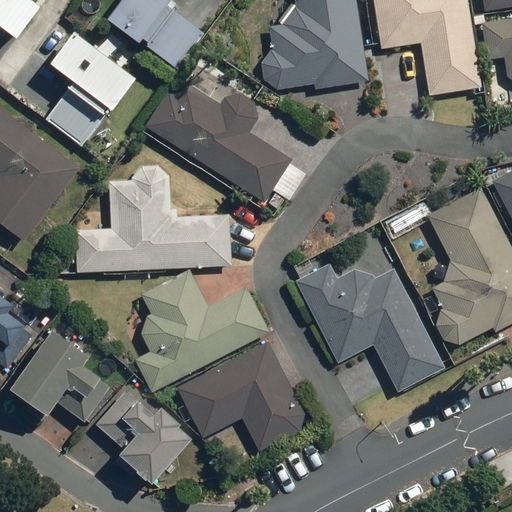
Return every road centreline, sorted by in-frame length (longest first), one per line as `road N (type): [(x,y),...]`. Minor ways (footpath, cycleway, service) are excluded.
road 1 (residential): [(511,141),(388,138),(355,145),(275,261),(273,280),(370,482)]
road 2 (residential): [(0,432),(106,497),(154,511)]
road 3 (residential): [(511,410),(370,482)]
